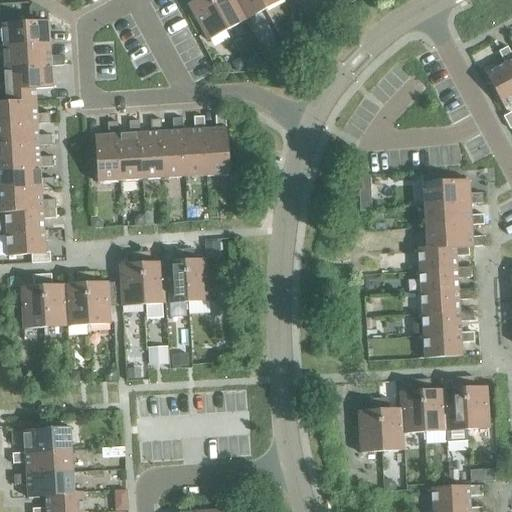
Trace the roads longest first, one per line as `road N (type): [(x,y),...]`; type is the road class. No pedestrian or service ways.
road 1 (unclassified): [(293,454),(279,381),(281,239),(307,128)]
road 2 (residential): [(130,0),(85,27),(82,87),(90,107),(178,104),(198,86)]
road 3 (residential): [(418,10),(455,56),(511,156)]
road 4 (unclassified): [(307,128),(346,68),(418,10)]
road 5 (residential): [(293,454),(158,470)]
